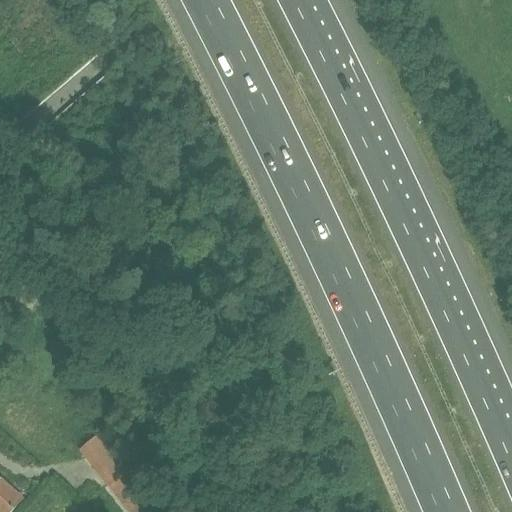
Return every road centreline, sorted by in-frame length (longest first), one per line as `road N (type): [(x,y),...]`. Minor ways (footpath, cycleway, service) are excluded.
road 1 (motorway): [(205,0),(445,511)]
road 2 (motorway): [(511,438),(303,0)]
